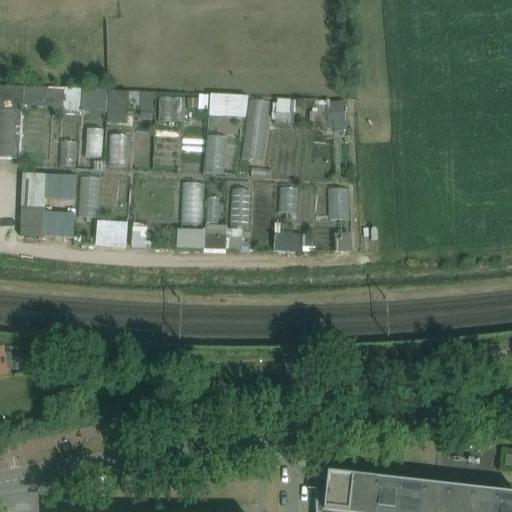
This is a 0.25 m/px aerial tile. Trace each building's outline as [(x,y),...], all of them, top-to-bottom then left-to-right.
[(36,146),(35,109),(26,109),(27,146),(36,146)] [(255,130),(285,131),(285,112),(256,111),(255,130)] [(307,132),(333,133),(334,124),(325,124),(326,112),(308,111),(307,132)] [(164,177),(166,166),(151,163),(149,175),(164,177)] [(38,224),(40,183),(18,182),(16,223),(38,224)] [(239,239),(240,201),(227,200),(226,238),(239,239)] [(92,251),(91,213),(53,215),(54,252),(92,251)] [(15,251),(31,252),(32,238),(16,237),(15,251)] [(503,467),(511,467),(511,457),(504,457),(503,467)] [(346,511),(350,481),(350,478),(326,476),(324,495),(316,494),(316,492),(315,491),(314,511),(346,511)] [(370,511),(374,481),(350,478),(350,481),(346,511),(370,511)] [(394,511),(398,484),(374,481),(370,511),(394,511)] [(418,511),(422,486),(398,484),(394,511),(418,511)] [(443,511),(446,489),(422,486),(418,511),(443,511)] [(467,511),(470,492),(446,489),(443,511),(467,511)] [(491,511),(493,494),(470,492),(467,511),(491,511)] [(511,511),(511,496),(493,494),(491,511),(511,511)]
